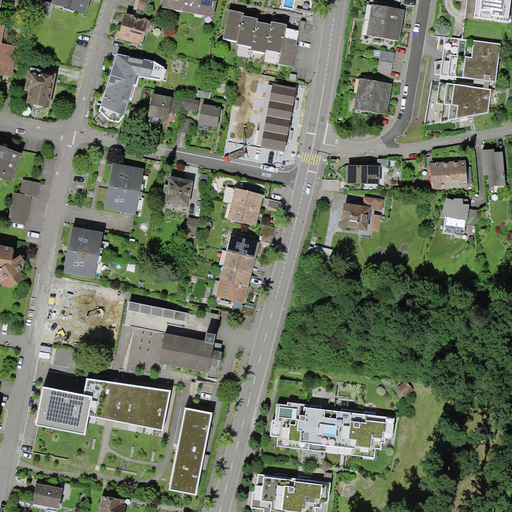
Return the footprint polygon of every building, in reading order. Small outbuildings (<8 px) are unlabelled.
[(51,19),(55,3),(41,0),(40,0),(37,16),(51,19)] [(52,0),(51,2),(54,3),(85,12),(88,0),(52,0)] [(155,0),(136,0),(132,15),(150,20),(155,0)] [(215,0),(162,0),(161,9),(213,18),(215,0)] [(509,0),(473,0),(471,19),(506,24),(509,0)] [(390,8),(366,5),(361,37),(397,42),(400,17),(389,16),(390,8)] [(243,15),(227,12),(221,39),(235,42),(234,45),(249,48),(249,51),(263,54),(264,51),(280,55),(277,65),(292,68),(300,32),(288,30),(288,27),(268,23),(267,27),(256,25),(257,22),(242,19),(243,15)] [(148,22),(124,14),(116,38),(139,46),(148,22)] [(0,45),(3,27),(0,26),(0,76),(12,79),(18,48),(0,45)] [(439,36),(435,62),(435,74),(496,81),(501,43),(439,36)] [(394,55),(373,51),(370,70),(391,73),(394,55)] [(98,111),(106,122),(118,123),(122,116),(137,78),(161,84),(164,71),(150,63),(115,55),(98,111)] [(54,75),(26,70),(22,93),(28,94),(25,109),(47,113),(54,75)] [(390,85),(355,79),(350,110),(385,115),(390,85)] [(491,89),(431,81),(425,125),(488,113),(491,89)] [(302,92),(281,88),(272,137),(294,141),(302,92)] [(180,101),(150,95),(145,119),(167,123),(169,113),(178,114),(180,101)] [(197,102),(184,99),(182,110),(196,112),(197,102)] [(221,110),(201,106),(197,125),(217,129),(221,110)] [(192,121),(184,120),(181,134),(189,135),(192,121)] [(0,182),(8,185),(18,156),(0,149),(0,182)] [(501,151),(481,152),(483,186),(503,185),(501,151)] [(467,161),(427,166),(430,190),(470,186),(467,161)] [(376,166),(347,165),(346,184),(379,184),(379,166),(379,165),(376,166)] [(142,173),(112,166),(103,210),(132,216),(142,173)] [(192,182),(168,177),(163,204),(186,208),(192,182)] [(339,180),(321,179),(321,190),(339,191),(339,180)] [(13,194),(8,223),(25,226),(30,197),(37,198),(39,184),(22,180),(19,195),(13,194)] [(234,190),(226,220),(257,228),(265,198),(234,190)] [(364,196),(363,205),(370,207),(370,209),(382,211),(384,199),(364,196)] [(451,201),(445,199),(440,214),(447,216),(444,228),(464,232),(465,225),(482,228),(480,210),(469,210),(469,205),(463,205),(463,200),(452,199),(451,201)] [(282,204),(268,200),(266,209),(279,212),(282,204)] [(363,205),(344,203),(340,227),(367,231),(370,209),(370,207),(363,205)] [(381,215),(373,214),(371,230),(379,231),(381,215)] [(199,221),(187,219),(185,234),(196,236),(199,221)] [(276,229),(262,225),(258,240),(272,244),(276,229)] [(102,233),(70,227),(61,273),(93,279),(102,233)] [(229,234),(213,297),(235,302),(243,304),(259,242),(229,234)] [(0,246),(0,285),(2,288),(20,282),(24,251),(0,246)] [(186,322),(188,314),(129,302),(128,310),(186,322)] [(254,307),(243,304),(235,302),(232,313),(252,318),(254,307)] [(103,309),(72,303),(66,328),(98,335),(103,309)] [(221,316),(211,314),(207,333),(201,332),(200,340),(161,332),(155,365),(216,376),(222,344),(216,342),(221,316)] [(75,392),(41,385),(34,424),(38,425),(74,432),(84,434),(88,414),(161,429),(168,392),(147,388),(120,382),(87,376),(84,388),(83,393),(75,392)] [(397,415),(278,403),(276,416),(271,415),(269,435),(275,435),(274,445),(375,455),(395,433),(397,415)] [(212,414),(188,410),(181,448),(172,490),(196,495),(204,452),(212,414)] [(74,432),(38,425),(33,452),(69,459),(74,432)] [(330,484),(256,474),(251,493),(250,506),(262,509),(261,511),(314,511),(327,503),(330,484)] [(62,490),(34,483),(29,504),(57,511),(62,490)] [(123,511),(125,503),(101,497),(97,511),(123,511)]
